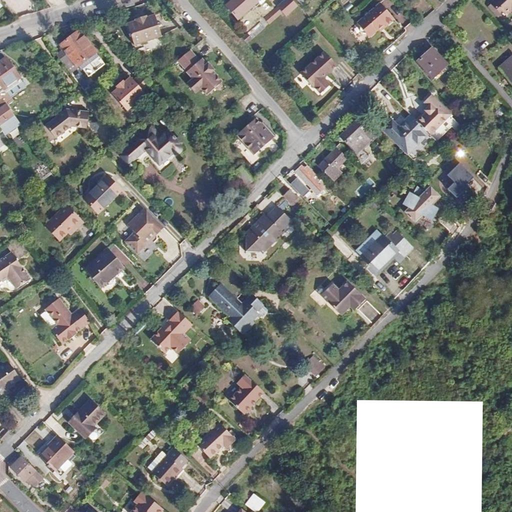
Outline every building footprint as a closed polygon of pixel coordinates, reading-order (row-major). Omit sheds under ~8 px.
[(264,0),(236,0),(230,6),(241,20),(264,0)] [(294,0),(287,0),(281,6),(280,7),(281,8),(289,16),(300,7),(294,0)] [(511,0),(499,0),(495,4),(505,16),(508,13),(511,17),(511,0)] [(371,39),(380,32),(386,27),(389,30),(397,23),(382,5),(358,24),(361,27),(361,30),(364,35),(368,36),(371,39)] [(278,10),(267,19),(273,26),(277,22),(284,17),(278,10)] [(145,16),(134,20),(134,21),(126,24),(133,46),(161,37),(153,15),(146,18),(145,16)] [(244,39),(250,45),(268,30),(262,23),(244,39)] [(386,27),(380,32),(382,35),(389,30),(386,27)] [(60,56),(73,73),(82,66),(84,69),(87,67),(93,76),(108,65),(99,53),(100,52),(83,30),(64,45),(67,50),(60,56)] [(205,61),(203,63),(193,51),(179,63),(189,74),(188,75),(194,82),(189,86),(197,96),(202,91),(208,98),(216,91),(219,93),(224,89),(223,86),(224,85),(216,74),(217,73),(211,66),(210,67),(205,61)] [(454,70),(439,53),(424,66),(439,83),(454,70)] [(343,70),(330,57),(307,78),(319,92),(321,90),(327,97),(336,90),(329,82),(343,70)] [(25,82),(8,59),(0,64),(0,92),(3,97),(25,82)] [(511,60),(500,72),(511,85),(511,60)] [(154,85),(148,78),(140,85),(137,82),(131,87),(129,85),(123,91),(124,93),(118,98),(133,116),(152,99),(149,96),(157,89),(154,85)] [(3,97),(0,92),(0,99),(1,99),(6,107),(0,110),(0,125),(4,132),(8,137),(10,135),(12,138),(20,133),(22,137),(28,133),(3,97)] [(429,118),(431,121),(422,130),(434,141),(442,150),(461,131),(456,125),(458,123),(437,103),(429,110),(433,114),(429,118)] [(91,129),(93,113),(71,110),(49,126),(59,139),(75,127),(91,129)] [(237,134),(251,151),(258,144),(262,148),(276,137),(267,126),(264,129),(260,124),(255,118),(237,134)] [(422,130),(416,123),(405,133),(399,126),(390,135),(414,160),(434,141),(422,130)] [(370,143),(376,137),(364,124),(348,141),(364,157),(374,147),(370,143)] [(153,154),(150,156),(167,178),(192,158),(185,150),(187,149),(180,141),(179,142),(174,137),(163,145),(162,144),(152,152),(153,154)] [(262,148),(258,144),(251,151),(254,155),(262,148)] [(355,156),(348,149),(342,154),(344,156),(326,173),(334,180),(352,164),(350,161),(355,156)] [(475,177),(460,163),(447,175),(454,181),(446,189),(458,200),(471,187),(468,184),(475,177)] [(235,176),(247,188),(256,179),(244,166),(235,176)] [(302,174),(323,198),(329,192),(308,169),(302,174)] [(44,177),(49,186),(57,181),(52,172),(44,177)] [(355,189),(360,197),(376,187),(371,179),(355,189)] [(89,202),(103,216),(126,194),(111,180),(89,202)] [(426,215),(431,210),(434,208),(430,205),(440,196),(428,184),(421,191),(416,186),(413,192),(412,194),(408,203),(411,206),(409,208),(418,217),(422,212),(426,215)] [(301,203),(294,195),(287,201),(295,209),(301,203)] [(411,217),(414,220),(418,217),(409,208),(405,212),(408,214),(406,215),(410,218),(411,217)] [(49,230),(64,244),(71,236),(76,231),(80,234),(87,227),(69,210),(49,230)] [(284,235),(295,225),(281,210),(270,221),(268,219),(249,238),(251,240),(249,242),(249,256),(263,256),(265,254),(267,256),(286,237),(284,235)] [(169,231),(149,212),(132,229),(139,236),(129,245),(142,258),(150,250),(150,246),(155,240),(154,239),(158,235),(162,239),(169,231)] [(366,263),(381,278),(403,256),(406,260),(409,258),(412,261),(419,253),(407,241),(403,245),(396,238),(390,243),(387,242),(366,263)] [(22,266),(33,259),(22,242),(10,250),(16,259),(0,270),(0,292),(0,293),(14,284),(22,295),(35,285),(22,266)] [(120,281),(129,272),(115,258),(93,279),(107,293),(117,284),(115,282),(118,279),(120,281)] [(335,286),(323,297),(343,317),(352,308),(355,311),(358,308),(359,309),(368,301),(350,283),(341,292),(335,286)] [(262,314),(268,308),(259,300),(246,312),(239,306),(242,303),(228,289),(217,300),(238,321),(235,324),(247,336),(266,317),(262,314)] [(82,340),(81,338),(95,328),(85,315),(72,323),(69,318),(73,315),(63,304),(50,315),(62,332),(55,336),(65,350),(72,345),(74,347),(82,340)] [(211,311),(205,305),(197,313),(203,319),(211,311)] [(196,326),(181,312),(170,324),(173,327),(169,332),(165,329),(154,341),(169,355),(174,349),(181,355),(194,342),(187,335),(196,326)] [(53,353),(37,367),(44,376),(60,362),(53,353)] [(327,368),(315,357),(307,364),(320,376),(327,368)] [(21,384),(10,367),(0,374),(0,397),(0,398),(21,384)] [(263,392),(245,375),(237,383),(242,388),(230,400),(243,413),(263,392)] [(97,429),(110,416),(95,402),(74,424),(90,440),(99,431),(97,429)] [(236,442),(220,425),(198,447),(212,460),(225,447),(228,450),(236,442)] [(78,454),(61,437),(41,458),(58,474),(78,454)] [(163,468),(177,480),(185,471),(192,464),(178,451),(171,460),(163,468)] [(158,463),(163,468),(171,460),(165,455),(158,463)] [(46,480),(24,458),(13,469),(28,483),(29,482),(31,484),(33,483),(38,487),(46,480)] [(151,471),(156,476),(163,468),(158,463),(151,471)] [(171,490),(177,483),(176,482),(177,480),(163,468),(156,476),(156,477),(171,490)] [(177,480),(179,482),(187,473),(185,471),(177,480)] [(101,488),(107,492),(112,486),(107,482),(101,488)] [(167,511),(168,511),(145,494),(141,500),(156,511),(167,511)] [(266,502),(258,496),(252,504),(260,511),(266,502)] [(137,511),(156,511),(141,500),(138,504),(142,506),(137,511)]
